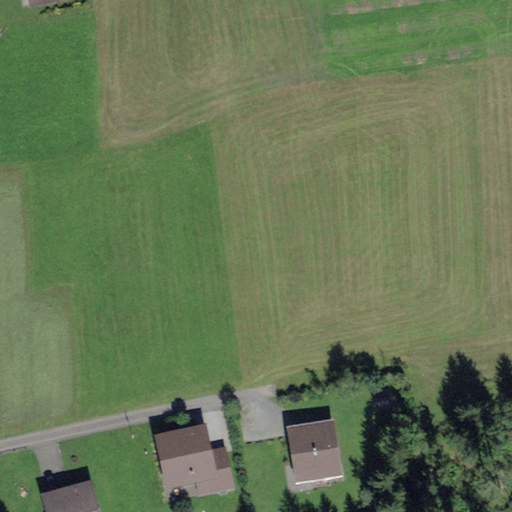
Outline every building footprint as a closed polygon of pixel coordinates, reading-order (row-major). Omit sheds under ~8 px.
[(29,0),(32,11),(77,0),(29,0)] [(511,0),(411,0),(412,8),(413,8),(419,61),(511,51),(511,0)] [(296,435),(302,477),(312,476),(313,481),(335,477),(328,430),(296,435)] [(199,434),(185,437),(185,436),(176,438),(176,439),(164,442),(173,481),(196,476),(200,494),(232,487),(223,450),(204,455),(199,434)] [(50,500),(53,511),(92,511),(86,491),(50,500)]
